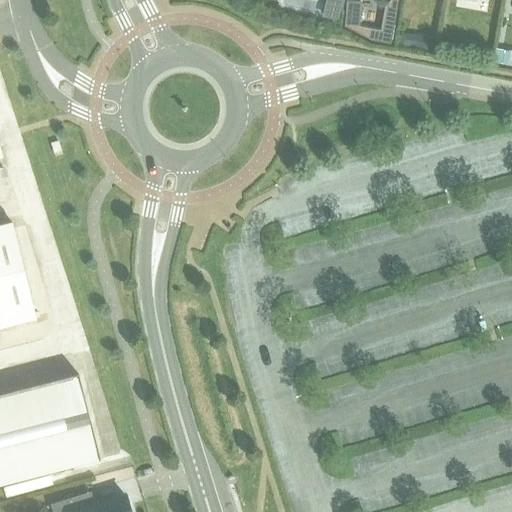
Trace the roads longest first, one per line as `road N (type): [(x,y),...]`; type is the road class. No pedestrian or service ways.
road 1 (secondary): [(208,511),(160,338),(153,278),(172,160)]
road 2 (residential): [(511,95),(343,67),(234,95)]
road 3 (secondary): [(159,61),(138,82),(130,111),(147,148),(172,160)]
